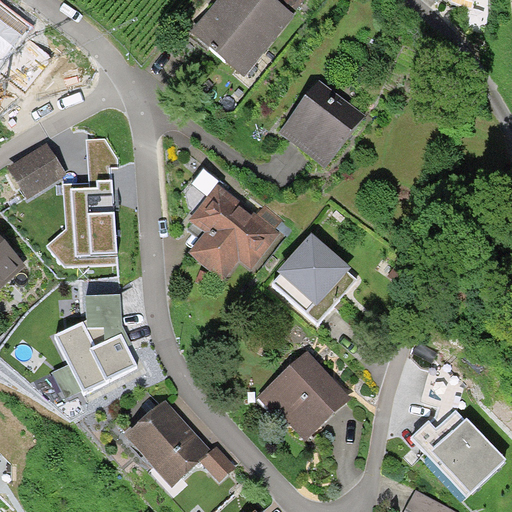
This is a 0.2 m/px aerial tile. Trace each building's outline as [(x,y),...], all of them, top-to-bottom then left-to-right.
[(0,0),(0,72),(24,91),(50,58),(24,38),(34,26),(0,0)] [(295,16),(275,0),(217,0),(215,3),(190,34),(244,78),(295,16)] [(303,0),(282,0),(294,10),(303,0)] [(366,117),(320,81),(279,135),(325,170),(350,138),(366,117)] [(106,139),(86,140),(89,184),(63,185),(66,230),(47,247),(65,268),(118,265),(111,169),(118,169),(118,160),(106,139)] [(67,175),(47,145),(8,170),(28,201),(67,175)] [(245,206),(218,185),(189,221),(205,234),(189,255),(224,281),(240,262),(252,272),(281,234),(276,230),(283,221),(265,206),(256,215),(245,206)] [(349,269),(312,236),(268,286),(318,330),(348,296),(351,293),(338,282),(349,269)] [(0,286),(23,265),(0,240),(0,286)] [(121,296),(85,299),(87,321),(87,330),(123,328),(121,296)] [(87,321),(55,338),(84,395),(138,368),(128,348),(132,346),(123,328),(87,330),(87,321)] [(345,392),(307,352),(261,395),(306,442),(352,399),(345,392)] [(463,388),(436,361),(433,371),(430,371),(421,403),(438,407),(456,411),(458,413),(463,388)] [(185,422),(166,401),(125,438),(172,490),(200,463),(212,452),(185,422)] [(456,411),(438,407),(436,417),(429,422),(436,429),(447,419),(456,411)] [(458,413),(456,411),(447,419),(436,429),(429,422),(411,439),(467,496),(469,494),(471,495),(507,461),(467,420),(466,422),(458,413)] [(217,447),(212,452),(200,463),(219,484),(237,469),(217,447)] [(455,511),(416,491),(404,511),(455,511)]
